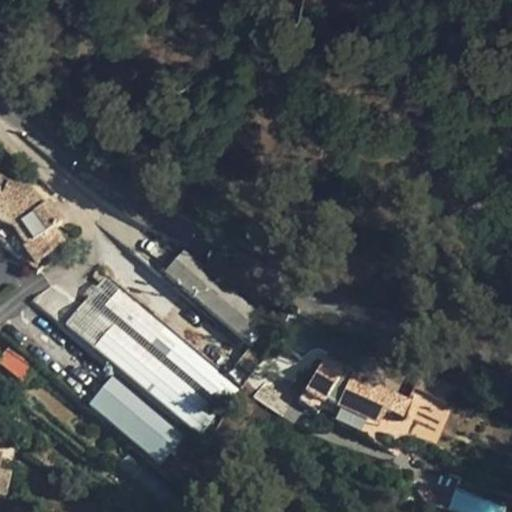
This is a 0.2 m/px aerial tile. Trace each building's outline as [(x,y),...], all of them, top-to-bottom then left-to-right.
[(0,241),(32,267),(58,250),(64,244),(54,227),(60,223),(47,204),(41,207),(34,196),(25,192),(6,186),(4,190),(0,187),(0,241)] [(49,202),(34,196),(41,207),(47,204),(49,202)] [(32,267),(38,271),(61,257),(58,250),(32,267)] [(220,266),(213,274),(184,251),(165,274),(250,347),(278,315),(220,266)] [(199,436),(240,387),(107,275),(65,326),(199,436)] [(178,479),(204,450),(43,314),(19,344),(178,479)] [(318,360),(304,399),(335,409),(348,370),(318,360)] [(385,416),(395,401),(380,392),(371,407),(385,416)] [(0,509),(0,510),(4,493),(9,472),(0,469),(0,455),(1,451),(0,451),(0,509)] [(457,487),(448,506),(460,511),(501,511),(503,509),(457,487)]
